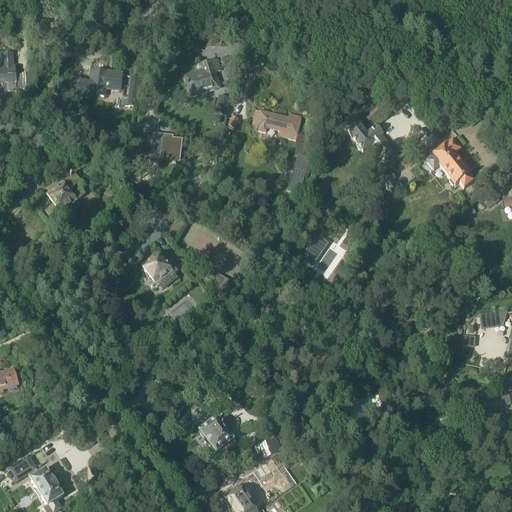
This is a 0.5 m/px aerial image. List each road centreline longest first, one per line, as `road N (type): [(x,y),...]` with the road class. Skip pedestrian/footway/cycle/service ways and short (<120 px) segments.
road 1 (unclassified): [(511,127),(433,78),(317,29),(169,2),(0,6)]
road 2 (tertiary): [(172,511),(0,280)]
